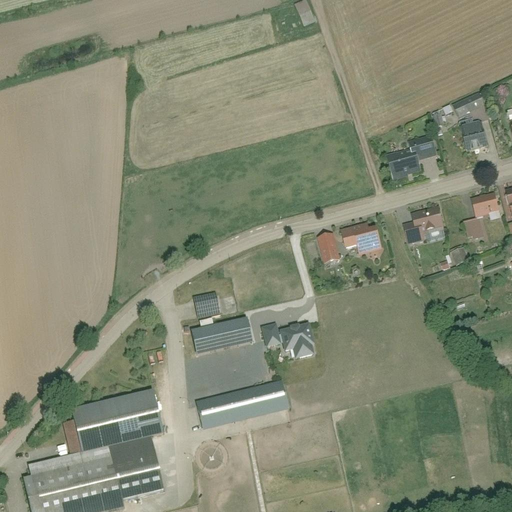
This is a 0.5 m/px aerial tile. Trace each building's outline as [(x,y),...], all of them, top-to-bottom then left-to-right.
[(297,8),(306,29),(315,26),(306,4),(297,8)] [(453,111),(460,124),(487,110),(481,97),(453,111)] [(434,119),(436,132),(445,130),(442,117),(434,119)] [(464,133),(469,153),(490,148),(485,127),(464,133)] [(410,144),(412,151),(388,158),(395,182),(423,174),(420,163),(439,157),(433,137),(410,144)] [(495,198),(472,204),(477,222),(500,216),(495,198)] [(414,219),(416,226),(404,230),(410,250),(429,244),(427,237),(447,231),(441,211),(414,219)] [(467,227),(471,244),(486,240),(481,223),(467,227)] [(344,234),(349,253),(360,251),(362,260),(385,254),(380,234),(373,236),(371,227),(344,234)] [(336,238),(320,242),(326,267),(342,263),(336,238)] [(453,256),(459,270),(471,265),(465,251),(453,256)] [(441,268),(444,275),(452,271),(449,264),(441,268)] [(218,294),(194,299),(198,320),(222,315),(218,294)] [(296,360),(312,356),(310,346),(312,345),(308,327),(280,334),(285,353),(293,351),(296,360)] [(82,456),(28,468),(37,511),(125,511),(124,504),(164,495),(151,440),(165,437),(155,394),(72,413),(82,456)]
